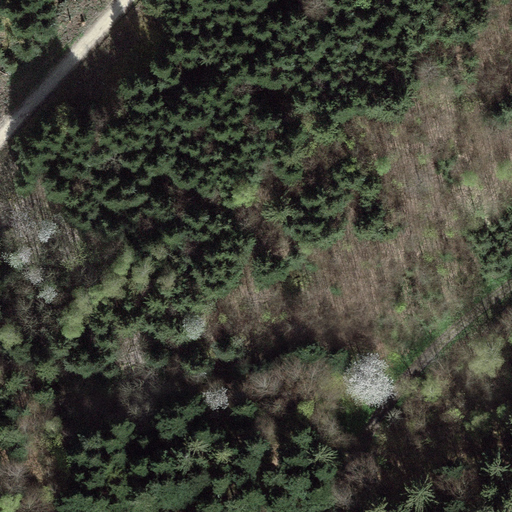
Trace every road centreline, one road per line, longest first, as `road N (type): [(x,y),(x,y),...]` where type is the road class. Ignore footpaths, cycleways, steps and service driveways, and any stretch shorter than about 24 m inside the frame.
road 1 (track): [(511,282),(428,353),(390,400),(335,511)]
road 2 (track): [(0,136),(124,0)]
